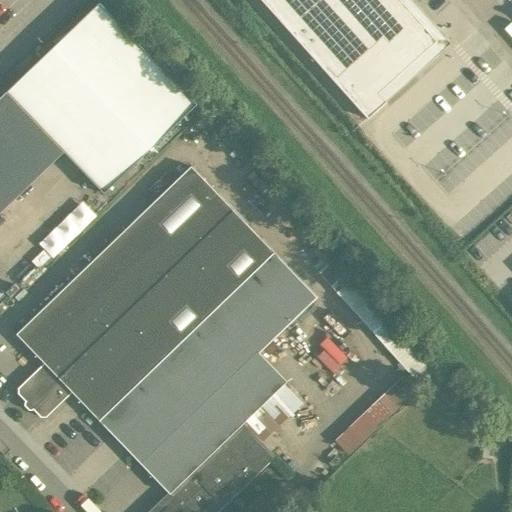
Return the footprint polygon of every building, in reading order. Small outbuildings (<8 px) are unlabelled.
[(259,0),(367,120),(386,103),(378,94),(438,41),(400,0),(259,0)] [(97,3),(0,96),(0,211),(62,152),(102,193),(194,106),(155,63),(97,3)] [(71,393),(140,464),(256,352),(257,353),(258,353),(315,297),(189,166),(15,334),(43,363),(17,389),(17,394),(25,402),(24,403),(24,406),(28,410),(33,410),(40,418),(45,417),(71,393)] [(54,257),(99,215),(84,200),(40,242),(54,257)] [(356,280),(340,295),(417,375),(432,360),(356,280)] [(318,349),(336,368),(348,356),(330,338),(318,349)] [(256,352),(140,464),(167,493),(147,511),(216,511),(274,457),(242,423),(285,382),(258,353),(257,353),(256,352)] [(400,377),(337,440),(352,455),(415,392),(400,377)] [(481,456),(493,457),(494,447),(509,449),(510,437),(485,433),(481,456)]
